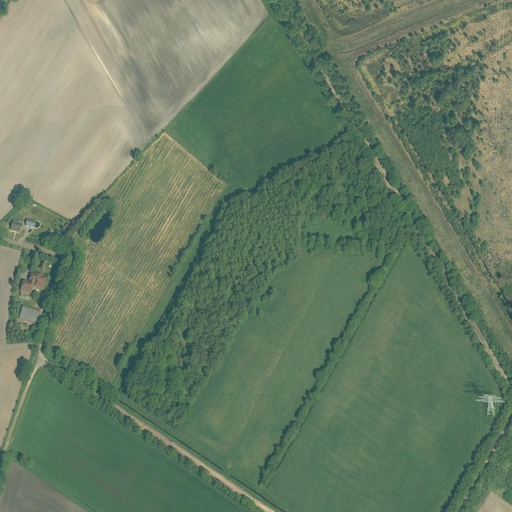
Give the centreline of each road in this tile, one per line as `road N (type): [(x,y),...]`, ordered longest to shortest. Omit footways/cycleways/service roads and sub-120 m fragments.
road 1 (track): [(511,386),(281,0)]
road 2 (track): [(40,359),(267,511)]
road 3 (unclassified): [(0,239),(69,258),(36,363)]
